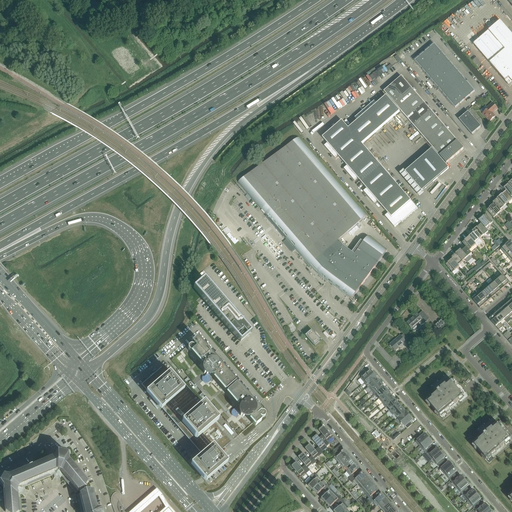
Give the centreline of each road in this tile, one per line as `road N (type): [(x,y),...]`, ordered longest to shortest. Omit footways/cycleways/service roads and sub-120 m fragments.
road 1 (motorway): [(0,224),(240,88),(375,0)]
road 2 (motorway): [(86,371),(152,311),(174,218),(215,147),(322,58)]
road 3 (motorway): [(344,0),(202,92),(0,205)]
road 4 (motorway): [(0,246),(322,58)]
road 5 (motorway): [(314,0),(0,184)]
road 6 (motorway): [(0,251),(84,217),(115,222),(140,243),(148,271),(142,297),(76,360)]
road 7 (residential): [(366,349),(502,511)]
road 8 (secondary): [(75,380),(191,511)]
road 9 (secondary): [(198,497),(86,371)]
road 10 (tertiary): [(413,246),(511,115)]
road 11 (tertiary): [(220,511),(304,400)]
road 12 (residential): [(319,413),(407,511)]
road 13 (residential): [(433,263),(511,159)]
road 14 (residential): [(321,511),(282,461),(319,413)]
